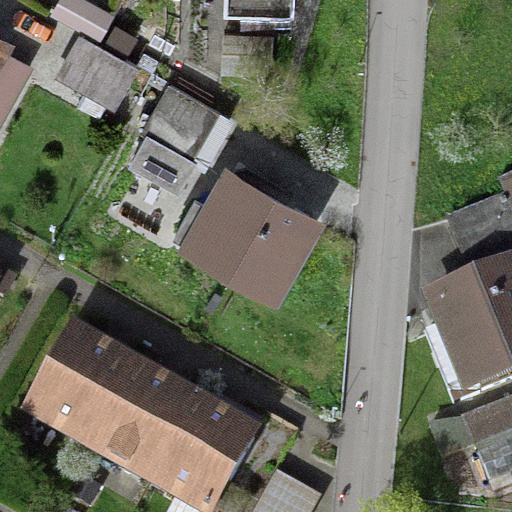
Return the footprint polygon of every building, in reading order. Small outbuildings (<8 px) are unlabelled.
[(217,0),(217,9),(294,14),(294,0),(217,0)] [(84,31),(62,67),(114,99),(136,63),(84,31)] [(0,37),(0,129),(40,60),(0,37)] [(223,111),(172,82),(143,132),(193,161),(223,111)] [(279,308),(328,224),(228,167),(180,250),(279,308)] [(511,191),(449,218),(468,264),(511,245),(511,191)] [(466,406),(511,387),(511,269),(425,306),(466,406)] [(86,457),(135,369),(72,334),(22,424),(86,457)] [(145,490),(195,402),(135,369),(86,457),(145,490)] [(511,400),(464,418),(472,442),(511,427),(511,400)] [(195,402),(145,490),(184,511),(221,511),(262,439),(195,402)] [(511,438),(477,453),(489,484),(511,475),(511,438)] [(305,511),(315,493),(270,468),(245,511),(305,511)]
